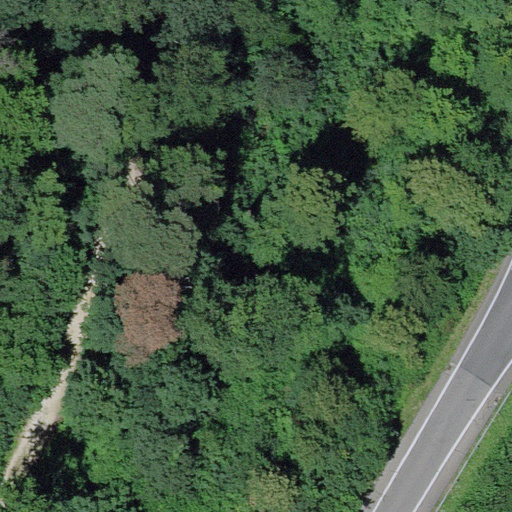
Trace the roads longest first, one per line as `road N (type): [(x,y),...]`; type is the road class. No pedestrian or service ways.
road 1 (track): [(201,0),(2,511)]
road 2 (motorway): [(511,329),(402,511)]
